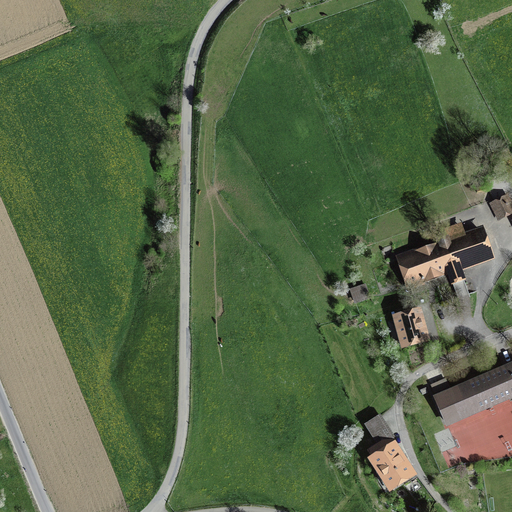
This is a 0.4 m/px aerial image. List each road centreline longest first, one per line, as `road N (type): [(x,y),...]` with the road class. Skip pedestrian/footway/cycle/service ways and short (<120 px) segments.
road 1 (unclassified): [(232,0),(199,52),(192,92),(189,336),(180,431),(153,511)]
road 2 (residential): [(452,511),(406,444),(403,386),(427,366),(511,332)]
road 3 (tertiary): [(0,387),(47,511)]
